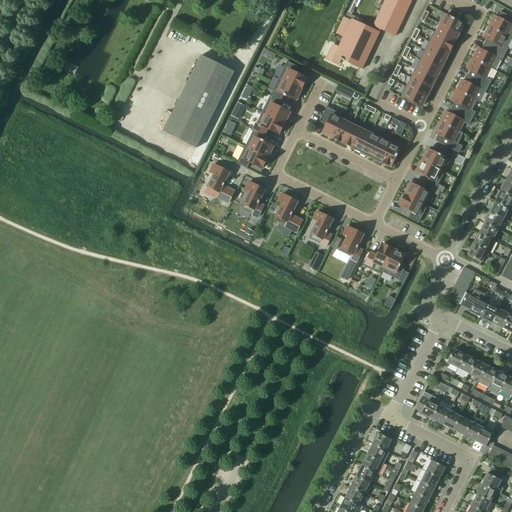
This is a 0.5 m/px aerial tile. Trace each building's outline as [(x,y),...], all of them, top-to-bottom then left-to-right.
[(332,45),(325,59),(338,65),(340,60),(341,60),(361,70),(365,60),(380,31),(394,37),(396,31),(411,0),(385,0),(371,30),(351,20),(351,21),(344,17),(336,34),(343,37),(338,47),(332,45)] [(352,0),(345,16),(360,23),(362,20),(351,15),(355,7),(357,8),(360,0),(352,0)] [(494,16),(488,27),(511,38),(511,35),(511,17),(500,12),(497,18),(494,16)] [(443,14),(438,23),(458,34),(463,24),(443,14)] [(433,32),(454,43),(458,34),(438,23),(438,24),(439,25),(435,33),(433,32)] [(488,27),(483,38),(486,39),(483,45),(504,55),(507,49),(506,48),(511,38),(488,27)] [(433,32),(429,42),(449,52),(454,43),(433,32)] [(429,42),(424,51),(444,61),(449,52),(429,42)] [(478,48),(472,59),(495,70),(499,61),(501,61),(504,55),(483,45),(481,50),(478,48)] [(424,51),(420,60),(440,70),(444,61),(424,51)] [(162,132),(186,143),(196,148),(234,72),(200,56),(162,132)] [(472,59),(467,69),(470,71),(467,76),(488,87),(491,80),(485,77),(490,68),(494,71),(495,70),(472,59)] [(420,60),(415,69),(437,80),(435,79),(440,70),(420,60)] [(287,62),(278,79),(301,90),(306,78),(294,73),(297,67),(287,62)] [(415,69),(410,78),(430,88),(433,84),(434,85),(437,80),(415,69)] [(462,80),(456,91),(478,102),(483,92),(485,93),(488,87),(467,76),(465,82),(462,80)] [(410,78),(406,87),(426,97),(430,88),(410,78)] [(278,79),(270,96),(280,101),(283,96),(285,97),(285,96),(295,101),(296,100),(297,101),(300,95),(298,94),(301,90),(278,79)] [(406,87),(401,97),(421,107),(426,97),(406,87)] [(348,90),(344,97),(351,100),(352,97),(354,93),(348,90)] [(456,91),(451,101),(454,103),(451,108),(472,119),(475,112),(472,110),(476,101),(478,102),(456,91)] [(270,96),(261,113),(284,124),(289,112),(277,107),(280,101),(270,96)] [(327,108),(320,122),(325,125),(326,125),(322,133),(332,138),(343,115),(340,114),(334,111),(331,109),(327,108)] [(445,112),(440,123),(462,134),(463,133),(458,131),(463,122),(469,125),(472,119),(451,108),(448,113),(445,112)] [(232,112),(230,116),(239,120),(241,116),(232,112)] [(261,113),(253,130),(263,135),(266,129),(278,135),(284,124),(261,113)] [(343,115),(332,138),(342,143),(353,120),(343,115)] [(393,118),(391,121),(392,124),(398,127),(400,122),(393,118)] [(353,120),(342,143),(351,147),(362,125),(353,120)] [(228,121),(226,127),(233,130),(236,124),(228,121)] [(398,127),(395,132),(401,135),(406,125),(400,122),(398,127)] [(440,123),(434,134),(437,135),(435,141),(458,153),(462,146),(457,144),(462,134),(440,123)] [(362,125),(351,147),(361,152),(360,154),(372,130),(362,125)] [(253,130),(244,147),(267,158),(272,146),(263,142),(263,141),(261,140),(263,135),(253,130)] [(372,130),(360,154),(366,156),(366,155),(371,157),(382,135),(372,130)] [(382,135),(371,157),(375,159),(374,161),(380,163),(391,139),(382,135)] [(391,139),(380,163),(380,164),(381,162),(390,167),(395,157),(396,158),(397,155),(396,155),(401,144),(391,139)] [(244,147),(236,164),(246,169),(249,163),(261,169),(267,158),(244,147)] [(424,156),(422,161),(444,172),(453,155),(442,150),(440,155),(437,154),(427,150),(427,151),(425,150),(422,155),(424,156)] [(422,161),(416,172),(428,178),(425,184),(436,189),(444,172),(422,161)] [(213,174),(207,187),(218,193),(216,197),(228,203),(234,192),(223,187),(223,186),(224,184),(223,184),(229,173),(214,165),(213,165),(209,172),(210,173),(213,174)] [(511,183),(506,180),(500,191),(511,196),(511,183)] [(249,192),(240,209),(258,218),(263,206),(258,204),(259,202),(258,201),(264,190),(248,182),(245,190),(249,192)] [(407,190),(405,195),(427,206),(427,205),(425,204),(430,194),(432,195),(436,189),(425,184),(422,189),(410,183),(410,185),(408,184),(405,189),(407,190)] [(511,196),(500,191),(495,201),(509,208),(511,210),(511,196)] [(281,204),(273,221),(296,232),(302,221),(291,216),(292,213),(291,213),(297,202),(281,194),(277,202),(281,204)] [(405,195),(399,206),(411,212),(408,218),(418,223),(427,206),(405,195)] [(495,201),(489,212),(503,219),(509,208),(495,201)] [(317,221),(308,238),(326,247),(331,236),(326,233),(327,231),(332,219),(317,211),(313,219),(317,221)] [(489,212),(484,223),(498,230),(503,219),(489,212)] [(484,223),(478,233),(492,241),(498,230),(484,223)] [(347,236),(340,251),(351,257),(350,259),(356,262),(362,251),(356,248),(358,246),(357,246),(363,235),(347,227),(343,234),(347,236)] [(478,233),(473,244),(487,251),(490,253),(495,242),(492,241),(478,233)] [(370,253),(365,263),(372,266),(374,262),(384,267),(382,271),(393,250),(382,244),(376,256),(370,253)] [(487,251),(473,244),(467,256),(472,258),(471,262),(479,266),(487,251)] [(284,247),(280,254),(287,257),(290,250),(284,247)] [(393,250),(382,271),(399,280),(398,283),(403,285),(408,274),(403,271),(404,270),(403,270),(399,268),(400,265),(399,265),(404,255),(393,250)] [(464,267),(461,273),(472,278),(474,273),(464,267)] [(511,282),(511,275),(505,271),(502,277),(511,282)] [(461,273),(458,278),(469,284),(472,278),(461,273)] [(458,278),(455,284),(466,289),(469,284),(458,278)] [(455,284),(453,289),(463,294),(466,289),(455,284)] [(495,288),(493,292),(503,297),(505,293),(495,288)] [(453,289),(450,294),(461,300),(463,294),(453,289)] [(466,293),(460,305),(470,310),(469,312),(469,313),(474,316),(475,315),(480,317),(487,304),(490,298),(481,293),(474,289),(470,296),(466,293)] [(461,300),(450,294),(447,300),(458,305),(461,300)] [(480,317),(491,323),(497,309),(487,304),(480,317)] [(491,323),(501,328),(508,315),(497,309),(491,323)] [(501,328),(511,333),(511,316),(508,315),(501,328)] [(458,369),(464,355),(454,350),(451,355),(448,353),(442,365),(447,368),(449,364),(458,369)] [(458,369),(468,374),(475,361),(464,355),(458,369)] [(468,374),(479,379),(486,366),(475,361),(468,374)] [(479,379),(477,383),(488,388),(490,385),(497,372),(486,366),(479,379)] [(490,385),(500,391),(507,377),(497,372),(490,385)] [(447,376),(441,373),(439,378),(445,381),(447,376)] [(500,391),(499,393),(510,398),(511,396),(511,394),(511,379),(507,377),(500,391)] [(461,389),(463,385),(452,379),(450,384),(461,389)] [(448,387),(442,384),(439,383),(434,393),(443,397),(445,393),(448,387)] [(459,393),(448,387),(445,393),(447,394),(448,393),(456,397),(459,393)] [(482,400),(484,395),(473,390),(471,395),(482,400)] [(424,392),(415,409),(421,412),(421,414),(432,419),(438,406),(441,401),(424,392)] [(463,395),(460,399),(467,403),(470,398),(463,395)] [(484,395),(482,400),(488,404),(492,406),(495,401),(491,399),(484,395)] [(438,406),(432,419),(442,425),(449,411),(452,407),(441,401),(438,406)] [(492,406),(499,409),(501,404),(495,401),(492,406)] [(484,406),(482,410),(489,414),(491,409),(484,406)] [(511,409),(505,406),(503,411),(510,414),(511,409)] [(442,425),(453,430),(460,417),(449,411),(442,425)] [(496,411),(493,416),(500,419),(502,415),(496,411)] [(453,430),(464,436),(471,423),(460,417),(453,430)] [(506,430),(511,419),(506,417),(501,427),(506,430)] [(464,436),(474,441),(481,428),(471,423),(464,436)] [(492,434),(481,428),(474,441),(485,447),(492,434)] [(371,444),(385,451),(391,440),(377,433),(371,444)] [(371,444),(366,454),(380,461),(385,451),(371,444)] [(493,459),(498,449),(493,446),(488,457),(493,459)] [(493,459),(498,462),(504,451),(498,449),(493,459)] [(498,462),(504,465),(509,454),(504,451),(498,462)] [(366,454),(361,465),(374,472),(378,474),(383,463),(380,461),(366,454)] [(431,461),(425,472),(439,479),(444,467),(431,461)] [(397,462),(393,469),(398,471),(401,465),(397,462)] [(361,465),(355,476),(369,482),(374,472),(361,465)] [(487,473),(481,485),(495,491),(501,494),(503,488),(498,486),(501,480),(499,479),(502,473),(491,468),(488,474),(487,473)] [(425,472),(420,483),(433,489),(439,479),(425,472)] [(391,473),(388,480),(393,482),(396,476),(391,473)] [(401,473),(398,479),(403,482),(406,475),(401,473)] [(355,476),(350,486),(363,493),(369,482),(355,476)] [(386,483),(383,490),(387,492),(391,486),(386,483)] [(396,483),(393,490),(398,492),(401,486),(396,483)] [(420,483),(415,493),(428,500),(433,489),(420,483)] [(481,485),(476,495),(490,502),(495,491),(481,485)] [(350,486),(344,497),(358,504),(363,493),(350,486)] [(415,493),(409,504),(422,511),(428,500),(415,493)] [(381,494),(377,501),(382,504),(385,497),(381,494)] [(391,494),(387,500),(392,503),(395,496),(391,494)] [(476,495),(471,506),(482,511),(484,511),(490,502),(476,495)] [(344,497),(339,508),(347,511),(354,511),(358,504),(344,497)] [(502,509),(507,511),(511,504),(506,502),(502,509)]
